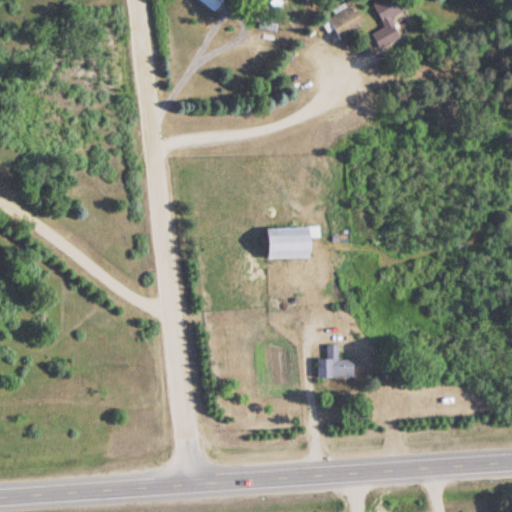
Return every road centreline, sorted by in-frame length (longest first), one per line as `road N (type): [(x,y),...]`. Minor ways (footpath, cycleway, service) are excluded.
road 1 (secondary): [(511,461),(0,494)]
road 2 (residential): [(191,481),(175,406),(128,0)]
road 3 (residential): [(143,124),(171,108),(254,100),(300,83),(331,63),(350,34)]
